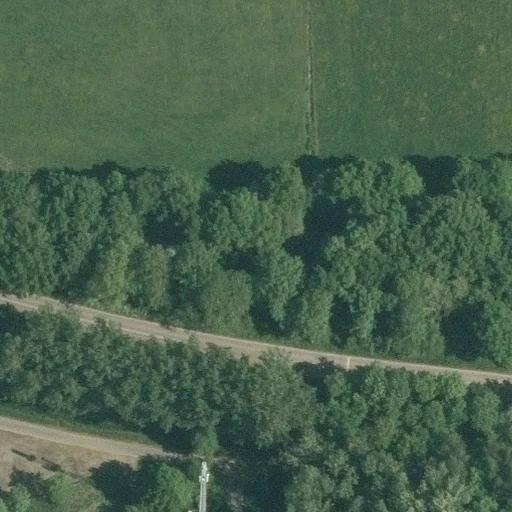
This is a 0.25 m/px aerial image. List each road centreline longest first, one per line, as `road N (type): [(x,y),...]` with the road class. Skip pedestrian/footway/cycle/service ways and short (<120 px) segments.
road 1 (tertiary): [(511,387),(230,351)]
road 2 (unclassified): [(233,511),(237,478),(227,467),(0,421)]
road 3 (tertiary): [(230,351),(0,298)]
road 4 (unclassified): [(230,351),(171,362),(0,356)]
